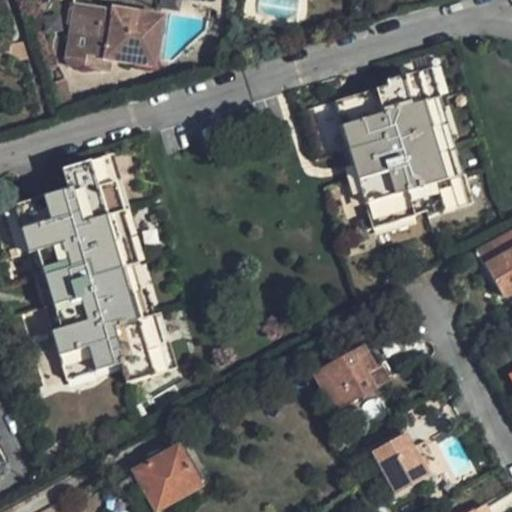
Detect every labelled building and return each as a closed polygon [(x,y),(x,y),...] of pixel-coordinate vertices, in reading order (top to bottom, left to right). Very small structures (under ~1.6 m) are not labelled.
[(82,0),(74,0),(64,61),(83,64),(85,51),(137,59),(141,35),(144,36),(147,23),(141,22),(143,10),(82,0)] [(147,60),(155,12),(143,10),(141,22),(147,23),(144,36),(141,35),(137,59),(147,60)] [(426,217),(470,203),(461,173),(455,175),(431,97),(437,95),(429,68),(385,81),(386,85),(332,102),(370,228),(424,212),(426,217)] [(461,173),(437,95),(431,97),(455,175),(461,173)] [(130,385),(175,370),(157,315),(151,317),(118,214),(124,212),(107,156),(62,170),(68,190),(14,207),(69,383),(124,365),(130,385)] [(124,212),(118,214),(151,317),(157,315),(124,212)] [(511,290),(511,245),(484,261),(504,295),(511,290)] [(333,411),(373,388),(364,372),(371,367),(360,347),(312,374),(333,411)] [(364,372),(373,388),(381,384),(371,367),(364,372)] [(427,478),(417,461),(409,448),(401,434),(370,453),(395,497),(427,478)] [(420,442),(409,448),(417,461),(426,456),(420,442)] [(199,483),(176,444),(132,470),(155,509),(199,483)] [(148,511),(155,509),(132,470),(116,479),(135,511),(148,511)]
